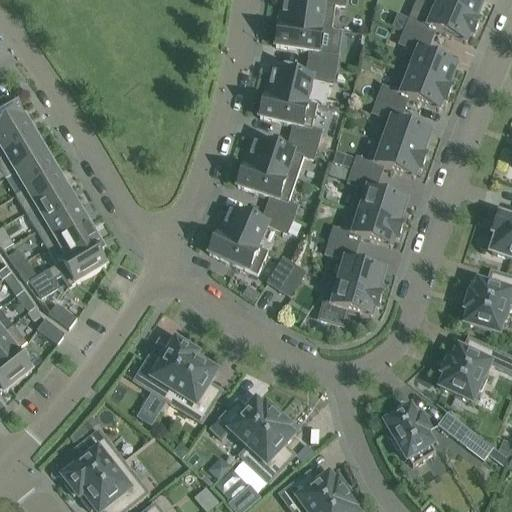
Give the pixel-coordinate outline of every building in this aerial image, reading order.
[(284,1),(281,24),(280,24),(280,25),(323,31),(321,30),(324,7),(345,10),(346,0),(318,0),(317,5),(284,1)] [(476,23),(485,2),(479,0),(431,0),(429,5),(438,9),(438,8),(476,24),(476,23)] [(438,8),(438,9),(429,30),(410,22),(405,34),(431,45),(436,33),(466,46),(470,38),(473,40),(480,25),(476,23),(476,24),(438,8)] [(323,31),(280,25),(276,50),(310,55),(309,68),(336,73),(338,58),(319,56),(323,31)] [(431,45),(405,34),(400,47),(410,51),(401,73),(448,91),(448,90),(457,69),(426,57),(431,45)] [(306,80),(273,73),(267,96),(266,96),(307,106),(307,105),(312,82),(333,87),(336,73),(309,68),(306,80)] [(448,91),(401,73),(393,94),(383,90),(378,104),(404,114),(409,101),(439,113),(442,105),(446,107),(452,92),(448,90),(448,91)] [(307,106),(266,96),(260,121),(294,129),(291,142),(318,149),(321,134),(312,132),(318,108),(307,105),(307,106)] [(0,108),(0,137),(24,123),(24,122),(19,115),(22,114),(20,111),(20,110),(17,105),(16,104),(15,102),(12,103),(12,102),(0,108)] [(378,104),(373,117),(383,120),(375,143),(384,146),(423,159),(423,158),(430,137),(400,126),(404,114),(378,104)] [(25,122),(24,122),(24,123),(0,137),(0,149),(5,157),(5,158),(36,139),(25,122)] [(5,158),(5,157),(0,160),(0,172),(6,183),(16,176),(47,158),(36,139),(5,158)] [(287,154),(255,143),(247,166),(246,166),(296,184),(304,160),(313,163),(318,149),(291,142),(287,154)] [(384,146),(376,168),(357,161),(353,174),(379,183),(383,171),(415,182),(417,173),(421,175),(427,160),(423,158),(423,159),(384,146)] [(26,193),(57,174),(47,158),(16,176),(26,192),(26,193)] [(296,184),(246,166),(238,190),(271,201),(267,214),(293,224),(297,210),(288,207),(296,184)] [(26,193),(26,192),(15,199),(27,218),(37,211),(68,192),(57,174),(26,193)] [(353,174),(349,187),(358,190),(351,213),(360,216),(360,215),(399,228),(400,227),(406,205),(375,195),(379,183),(353,174)] [(27,218),(36,234),(47,227),(47,228),(78,209),(68,192),(37,211),(27,218)] [(78,209),(47,228),(47,227),(36,234),(47,251),(88,227),(78,209)] [(261,226),(231,212),(221,234),(220,234),(258,251),(268,229),(287,237),(293,224),(267,214),(261,226)] [(360,215),(360,216),(353,238),(334,232),(330,245),(357,253),(361,241),(392,251),(395,242),(398,244),(403,228),(400,227),(399,228),(360,215)] [(511,221),(500,218),(493,236),(498,238),(492,256),(511,262),(511,221)] [(96,247),(99,245),(100,245),(88,227),(47,251),(58,269),(94,248),(94,249),(96,247)] [(220,234),(210,257),(258,279),(269,255),(258,251),(220,234)] [(357,253),(330,245),(326,258),(345,264),(339,286),(378,298),(378,297),(385,274),(353,265),(357,253)] [(107,269),(105,266),(104,265),(94,249),(94,248),(58,269),(32,284),(42,301),(55,293),(55,283),(62,278),(70,291),(107,269)] [(26,264),(19,254),(9,261),(16,271),(26,264)] [(295,270),(284,263),(269,287),(280,294),(295,270)] [(16,271),(23,281),(34,275),(26,264),(16,271)] [(306,277),(295,270),(280,294),(291,301),(306,277)] [(470,297),(465,313),(469,314),(465,327),(500,338),(504,324),(507,324),(511,310),(508,310),(511,296),(511,280),(505,279),(501,292),(478,285),(474,298),(470,297)] [(372,320),(374,312),(378,313),(382,298),(378,297),(378,298),(339,286),(333,308),(325,306),(321,323),(343,329),(347,313),(372,320)] [(77,323),(57,308),(49,318),(69,334),(77,323)] [(57,349),(65,339),(45,324),(37,334),(57,349)] [(27,348),(13,329),(3,337),(4,337),(0,340),(0,368),(17,355),(17,356),(27,348)] [(176,344),(161,369),(149,361),(134,385),(168,406),(198,357),(195,355),(196,353),(183,344),(181,347),(176,344)] [(446,379),(440,391),(473,406),(479,393),(482,394),(488,381),(485,380),(491,368),(508,376),(511,366),(511,361),(486,350),(481,361),(462,353),(459,351),(453,364),(450,362),(442,377),(446,379)] [(0,395),(1,397),(3,395),(4,397),(32,374),(17,356),(17,355),(0,368),(0,395)] [(214,368),(199,358),(198,357),(168,406),(202,427),(217,403),(205,396),(218,376),(211,372),(214,368)] [(230,412),(211,433),(222,443),(230,435),(248,451),(248,452),(280,417),(271,408),(269,411),(266,408),(263,411),(256,404),(240,422),(230,412)] [(400,452),(408,464),(409,463),(413,470),(436,456),(432,449),(433,448),(427,437),(430,435),(421,420),(418,422),(411,411),(405,415),(403,412),(390,420),(391,422),(385,426),(392,438),(390,440),(398,454),(400,452)] [(438,429),(467,451),(476,438),(448,416),(438,429)] [(287,433),(290,430),(287,427),(289,425),(280,417),(248,452),(248,451),(240,460),(270,487),(289,467),(278,457),(294,440),(287,433)] [(67,485),(64,487),(74,500),(77,498),(79,501),(124,466),(99,434),(77,452),(86,462),(63,481),(67,485)] [(107,511),(118,503),(125,511),(130,511),(149,497),(124,466),(79,501),(88,511),(107,511)] [(310,492),(302,481),(279,498),(289,511),(327,511),(351,495),(343,485),(341,487),(338,484),(335,486),(329,478),(310,492)] [(250,490),(228,509),(231,511),(249,511),(261,502),(250,490)] [(196,501),(206,511),(210,511),(218,504),(206,491),(196,501)] [(354,511),(358,510),(355,507),(358,505),(351,495),(327,511),(354,511)]
